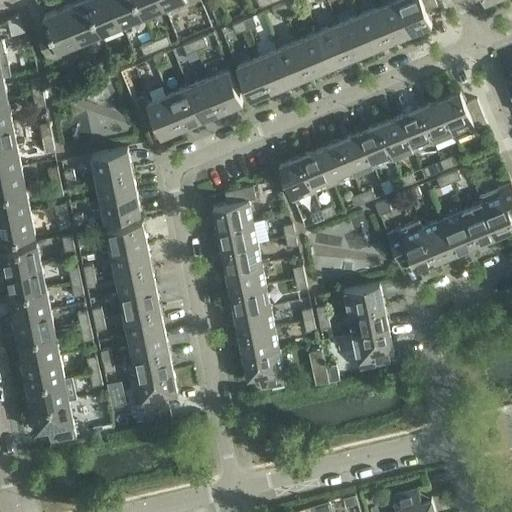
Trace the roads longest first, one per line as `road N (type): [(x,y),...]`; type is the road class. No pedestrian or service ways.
road 1 (residential): [(237,489),(174,174),(477,43)]
road 2 (residential): [(454,436),(427,311),(435,299),(511,267)]
road 3 (residential): [(237,489),(454,436)]
